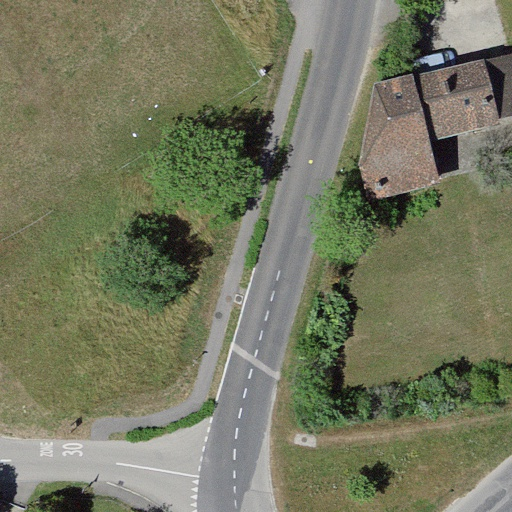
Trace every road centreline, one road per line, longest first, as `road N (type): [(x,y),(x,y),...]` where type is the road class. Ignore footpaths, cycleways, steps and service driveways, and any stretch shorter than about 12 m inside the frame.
road 1 (tertiary): [(233,480),(236,433),(353,0)]
road 2 (residential): [(233,480),(0,464)]
